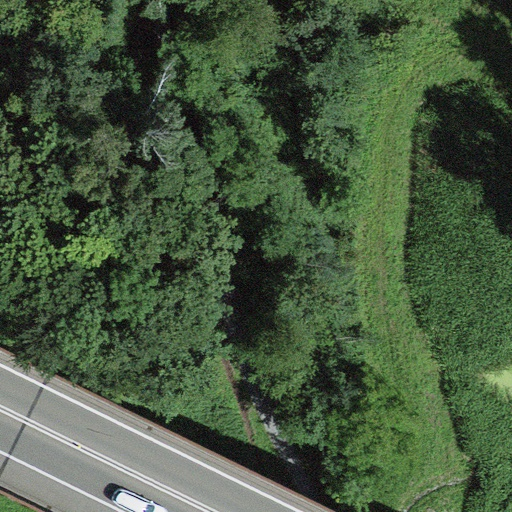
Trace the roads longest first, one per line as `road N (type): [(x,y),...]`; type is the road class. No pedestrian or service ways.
road 1 (track): [(313,511),(305,448),(245,304),(201,152),(172,0)]
road 2 (trunk): [(0,413),(201,511)]
